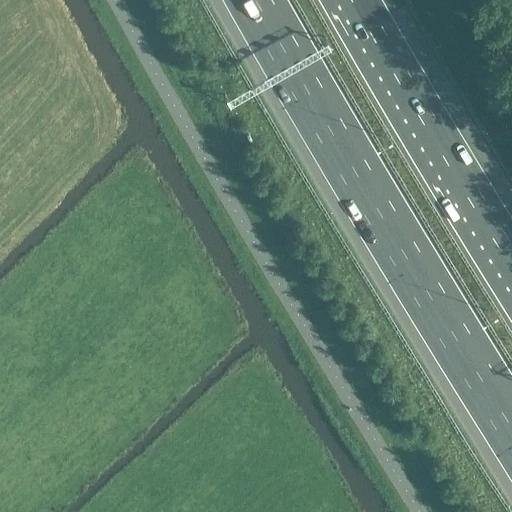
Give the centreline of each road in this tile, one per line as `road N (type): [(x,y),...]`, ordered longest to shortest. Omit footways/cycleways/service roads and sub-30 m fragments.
road 1 (motorway): [(245,0),(511,426)]
road 2 (motorway): [(511,282),(343,0)]
